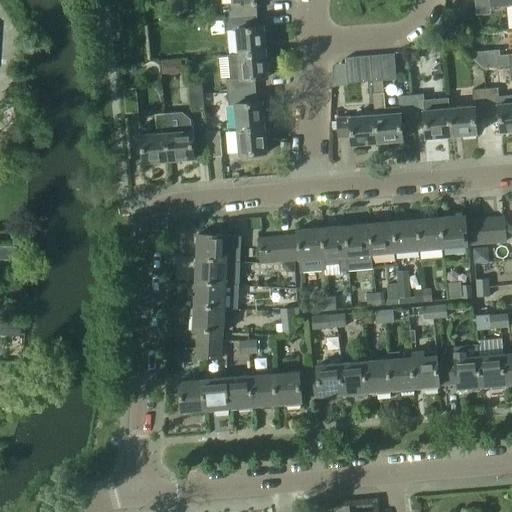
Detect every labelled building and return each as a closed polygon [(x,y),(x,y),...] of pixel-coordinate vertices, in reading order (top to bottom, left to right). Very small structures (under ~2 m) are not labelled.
[(270,2),(269,0),(230,0),(231,5),(228,5),(229,17),(256,15),(255,3),(270,2)] [(257,27),(256,15),(229,17),(230,30),(237,29),(239,53),(266,50),(264,27),(257,27)] [(269,77),(266,50),(239,53),(241,77),(227,79),(228,91),(255,89),(254,78),(269,77)] [(396,79),(394,54),(382,55),(384,80),(396,79)] [(384,80),(382,55),(370,56),(371,81),(384,80)] [(371,81),(370,56),(358,57),(359,82),(371,81)] [(359,82),(358,57),(346,58),(348,83),(359,82)] [(201,82),(189,83),(192,108),(204,107),(201,82)] [(511,131),(511,102),(499,104),(498,87),(485,89),(487,117),(499,115),(501,132),(511,131)] [(135,89),(123,90),(126,115),(138,114),(135,89)] [(256,102),(255,89),(228,91),(229,104),(236,104),(238,128),(265,126),(263,102),(256,102)] [(487,117),(485,89),(472,90),(474,106),(449,108),(451,137),(477,135),(476,118),(487,117)] [(451,137),(449,108),(425,110),(424,94),(410,95),(413,123),(425,122),(426,139),(451,137)] [(413,123),(410,95),(397,97),(399,113),(374,115),(376,143),(402,141),(401,124),(413,123)] [(164,113),(166,133),(169,161),(194,159),(192,131),(178,132),(176,112),(164,113)] [(376,143),(374,115),(337,118),(338,139),(351,138),(352,145),(376,143)] [(267,152),(265,126),(238,128),(240,154),(267,152)] [(219,131),(206,132),(209,158),(222,157),(219,131)] [(169,161),(166,133),(142,135),(145,163),(169,161)] [(468,246),(465,216),(441,218),(444,248),(468,246)] [(504,217),(482,218),(485,244),(506,242),(504,217)] [(444,248),(441,218),(417,220),(419,250),(444,248)] [(485,244),(482,218),(471,219),(473,245),(485,244)] [(419,250),(417,220),(393,222),(395,252),(419,250)] [(395,252),(393,222),(369,224),(372,254),(395,252)] [(372,254),(369,224),(345,226),(349,271),(374,269),(372,254)] [(349,271),(345,226),(321,228),(325,258),(325,266),(340,264),(340,272),(349,271)] [(325,258),(321,228),(297,230),(299,260),(325,258)] [(241,236),(228,235),(199,233),(197,259),(240,262),(241,236)] [(295,260),(293,235),(280,236),(282,261),(295,260)] [(282,261),(280,236),(258,238),(261,263),(282,261)] [(490,247),(473,249),(475,263),(491,262),(490,247)] [(238,286),(240,262),(197,259),(196,283),(225,285),(225,286),(238,286)] [(489,279),(476,280),(477,288),(490,287),(489,279)] [(409,281),(398,282),(400,304),(411,303),(409,281)] [(224,309),(225,286),(225,285),(196,283),(195,307),(224,309)] [(450,284),(451,300),(462,299),(460,283),(450,284)] [(462,286),(463,299),(473,298),(471,285),(462,286)] [(491,296),(490,287),(477,288),(478,297),(491,296)] [(432,289),(423,290),(424,302),(433,302),(432,289)] [(351,291),(352,309),(364,308),(362,290),(351,291)] [(424,302),(423,290),(414,290),(415,303),(424,302)] [(384,293),(376,294),(377,306),(386,306),(384,293)] [(377,306),(376,294),(367,294),(368,307),(377,306)] [(336,297),(327,298),(328,311),(337,310),(336,297)] [(328,311),(327,298),(318,299),(320,311),(328,311)] [(342,301),(343,309),(351,309),(350,301),(342,301)] [(447,318),(446,305),(437,306),(439,318),(447,318)] [(434,319),(433,306),(424,307),(425,320),(434,319)] [(223,333),(224,309),(195,307),(194,332),(223,333)] [(295,317),(294,308),(281,309),(282,318),(295,317)] [(393,310),(385,311),(386,323),(395,323),(393,310)] [(386,323),(385,311),(376,311),(377,324),(386,323)] [(345,314),(336,315),(338,328),(346,327),(345,314)] [(510,327),(509,314),(500,315),(501,327),(510,327)] [(338,328),(336,315),(328,316),(329,328),(338,328)] [(500,315),(491,315),(492,328),(501,327),(500,315)] [(295,325),(295,317),(282,318),(283,327),(295,325)] [(296,334),(295,325),(283,327),(283,335),(296,334)] [(197,337),(196,357),(221,359),(223,338),(197,337)] [(256,340),(248,341),(249,354),(257,353),(256,340)] [(249,354),(248,341),(240,342),(241,354),(249,354)] [(482,387),(480,357),(478,344),(454,346),(455,359),(460,358),(463,389),(468,389),(468,392),(481,391),(480,387),(482,387)] [(438,387),(440,386),(437,352),(425,353),(424,351),(413,352),(413,358),(412,358),(415,389),(425,388),(425,391),(438,390),(438,387)] [(415,389),(412,358),(401,359),(400,352),(388,353),(389,360),(391,391),(401,390),(401,393),(414,392),(414,389),(415,389)] [(511,353),(503,355),(506,385),(511,384),(511,353)] [(506,385),(503,355),(480,357),(482,387),(491,387),(492,390),(505,389),(504,385),(506,385)] [(463,389),(460,358),(455,359),(442,360),(444,385),(457,384),(458,389),(463,389)] [(391,391),(389,360),(365,362),(367,393),(377,392),(377,395),(390,394),(390,391),(391,391)] [(367,393),(365,362),(341,364),(343,395),(353,394),(353,397),(367,396),(366,393),(367,393)] [(343,395),(341,364),(316,366),(319,397),(329,396),(330,399),(342,398),(342,395),(343,395)] [(302,397),(315,396),(313,371),(298,372),(300,402),(302,402),(302,397)] [(301,406),(300,402),(298,372),(276,374),(278,404),(287,404),(287,407),(301,406)] [(278,404),(276,374),(251,376),(254,406),(263,406),(264,409),(277,408),(276,404),(278,404)] [(254,406),(251,376),(227,378),(230,408),(239,408),(240,411),(253,410),(253,407),(254,406)] [(230,408),(227,378),(203,380),(206,410),(216,410),(216,413),(229,412),(228,409),(230,408)] [(206,410),(203,380),(178,383),(181,412),(192,412),(192,415),(205,414),(205,411),(206,410)]
